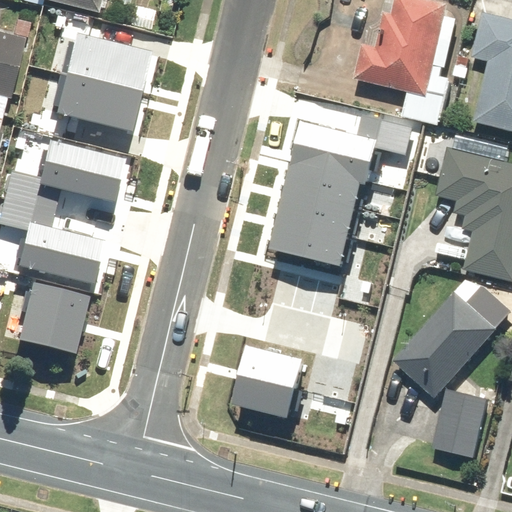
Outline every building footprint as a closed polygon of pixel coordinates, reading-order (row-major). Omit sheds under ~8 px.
[(42,0),(101,14),(102,11),(107,13),(109,0),(42,0)] [(431,95),(454,4),(439,0),(400,0),(397,14),(389,12),(381,46),(368,43),(359,78),(431,95)] [(492,62),(478,122),(511,129),(511,17),(487,12),(476,58),(492,62)] [(0,32),(0,95),(12,99),(27,40),(0,32)] [(79,32),(68,70),(143,91),(154,52),(79,32)] [(68,70),(56,112),(131,133),(143,91),(68,70)] [(0,149),(4,134),(1,134),(9,100),(0,98),(0,149)] [(301,118),(267,248),(339,267),(361,186),(366,187),(376,148),(403,155),(409,130),(363,118),(359,133),(301,118)] [(117,203),(129,157),(47,137),(38,173),(14,166),(6,195),(57,208),(62,189),(117,203)] [(511,280),(511,161),(452,147),(440,196),(461,201),(458,213),(470,215),(466,229),(477,232),(467,270),(511,280)] [(14,266),(96,286),(108,240),(52,226),(57,208),(6,195),(0,220),(0,223),(24,229),(14,266)] [(404,237),(387,230),(377,256),(394,263),(404,237)] [(34,283),(19,341),(76,355),(91,297),(34,283)] [(398,361),(440,397),(501,328),(460,292),(398,361)] [(249,344),(232,405),(286,420),(303,359),(249,344)] [(492,398),(451,389),(437,448),(477,458),(492,398)]
